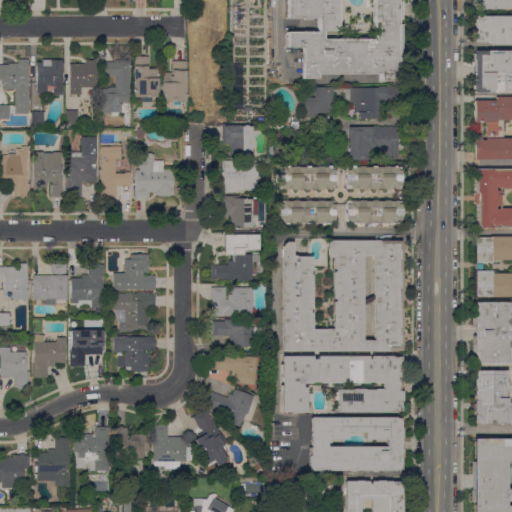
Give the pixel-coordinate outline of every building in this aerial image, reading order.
[(380,81),(380,74),(318,74),(318,79),(302,79),(302,48),(287,48),(287,32),(303,32),(303,31),(312,31),(312,32),(318,32),(318,18),(312,18),(312,20),(303,20),(303,18),(287,18),(287,0),(397,0),(397,1),(400,1),(400,17),(398,17),(398,24),(401,24),(401,81),(380,81)] [(474,0),(511,0),(511,9),(474,9),(474,0)] [(511,16),(511,44),(485,44),(485,42),(473,42),(473,16),(511,16)] [(511,50),(511,92),(474,92),(474,89),(473,89),(472,83),(474,83),(474,61),(472,61),(472,53),(474,53),(474,50),(511,50)] [(134,56),(148,56),(148,69),(158,69),(158,97),(134,97),(134,56)] [(28,66),(28,114),(9,114),(9,119),(0,119),(0,105),(9,105),(9,106),(15,106),(15,89),(2,89),(2,80),(0,80),(0,65),(8,65),(8,63),(17,63),(17,59),(28,59),(28,66)] [(69,64),(85,63),(85,59),(95,59),(96,87),(80,87),(80,94),(70,94),(69,64)] [(115,76),(100,76),(100,61),(124,62),(124,59),(130,59),(130,103),(121,103),(121,112),(100,112),(101,88),(108,89),(108,87),(115,87),(115,76)] [(62,60),(62,66),(61,66),(61,84),(62,85),(62,95),(52,95),(53,86),(47,86),(47,94),(35,94),(36,62),(41,62),(42,60),(62,60)] [(162,73),(171,73),(171,61),(186,61),(186,102),(182,102),(182,106),(172,106),(172,102),(161,102),(162,73)] [(377,88),(377,86),(385,86),(385,98),(377,98),(377,112),(380,112),(380,119),(359,119),(359,113),(355,113),(355,103),(351,103),(351,101),(350,101),(350,90),(351,90),(351,88),(377,88)] [(306,117),(306,87),(333,87),(333,113),(319,113),(319,116),(306,117)] [(474,135),(479,135),(480,140),(485,140),(485,123),(473,123),(474,100),(494,100),(494,96),(511,96),(511,159),(474,160),(474,135)] [(77,125),(65,124),(65,110),(77,110),(77,125)] [(43,125),(31,125),(31,111),(43,111),(43,125)] [(148,130),(141,140),(134,136),(141,125),(148,130)] [(222,125),(241,125),(241,126),(252,126),(252,156),(230,156),(230,144),(222,144),(222,125)] [(348,127),(398,127),(398,159),(383,159),(383,150),(367,150),(367,160),(349,160),(348,127)] [(81,138),(81,137),(96,137),(96,183),(93,183),(93,182),(89,182),(89,183),(87,183),(87,182),(82,182),(82,197),(66,196),(66,177),(68,177),(68,152),(80,152),(80,146),(79,146),(79,140),(80,140),(80,138),(81,138)] [(100,146),(111,146),(111,142),(121,142),(120,147),(121,147),(121,159),(115,159),(115,174),(125,174),(125,172),(130,172),(130,186),(116,186),(116,197),(100,197),(100,146)] [(13,183),(1,183),(1,156),(3,156),(3,155),(16,154),(16,149),(21,149),(21,147),(28,146),(28,159),(26,159),(27,184),(29,184),(29,196),(23,196),(23,198),(20,198),(20,197),(13,197),(13,183)] [(52,153),(53,152),(61,152),(60,176),(62,176),(62,198),(50,198),(51,184),(52,184),(52,182),(47,182),(47,187),(41,187),(41,190),(33,190),(33,152),(42,152),(42,153),(52,153)] [(135,198),(135,176),(145,175),(145,171),(139,171),(139,154),(154,154),(154,161),(162,161),(162,169),(172,169),(173,196),(155,196),(155,192),(149,192),(149,198),(135,198)] [(258,161),(258,190),(237,190),(237,192),(221,192),(221,171),(223,172),(223,161),(258,161)] [(334,167),(334,176),(335,176),(336,177),(336,178),(336,179),(335,180),(334,180),(334,189),(280,189),(280,186),(279,186),(279,170),(280,170),(280,167),(334,167)] [(400,167),(400,170),(401,170),(401,175),(400,175),(400,176),(401,176),(402,177),(402,178),(402,179),(402,180),(401,180),(401,181),(401,186),(400,186),(400,189),(347,189),(347,186),(346,186),(346,170),(347,170),(347,167),(400,167)] [(511,228),(477,228),(477,205),(473,205),(473,192),(475,192),(475,169),(511,169),(511,228)] [(230,216),(221,216),(222,196),(239,196),(239,198),(253,198),(252,207),(259,207),(259,220),(252,220),(252,229),(230,228),(230,216)] [(334,201),(334,204),(334,210),(335,211),(336,212),(336,213),(335,213),(334,214),(334,220),(331,223),(280,223),(280,220),(279,220),(279,204),(281,204),(281,201),(334,201)] [(400,201),(400,204),(401,204),(401,209),(401,210),(402,210),(402,211),(402,212),(402,213),(401,214),(401,215),(401,220),(400,220),(400,224),(350,224),(346,220),(346,214),(346,213),(345,212),(345,211),(346,210),(346,204),(347,204),(347,201),(400,201)] [(252,263),(259,263),(259,278),(251,278),(251,281),(223,281),(223,280),(211,280),(210,265),(228,265),(228,261),(233,261),(233,255),(225,254),(226,250),(225,249),(224,235),(259,234),(259,250),(243,250),(243,254),(252,254),(252,263)] [(511,297),(490,297),(490,296),(474,296),(474,237),(511,237),(511,297)] [(282,351),(282,246),(286,242),(293,242),(293,256),(296,255),(296,256),(312,256),(312,271),(310,271),(310,275),(312,275),(312,309),(310,309),(310,313),(312,313),(312,329),(333,329),(333,302),(336,302),(336,299),(333,299),(333,272),(335,272),(335,269),(333,269),(333,256),(328,256),(328,240),(401,240),(401,249),(402,249),(402,261),(401,261),(401,271),(402,271),(402,291),(401,291),(401,308),(402,308),(402,329),(401,329),(401,334),(402,334),(403,345),(401,345),(401,351),(282,351)] [(113,290),(112,273),(124,273),(124,260),(130,260),(130,255),(148,254),(148,271),(143,272),(143,276),(154,275),(154,290),(113,290)] [(17,300),(17,291),(2,291),(2,278),(0,278),(0,267),(16,267),(16,263),(26,264),(26,290),(28,290),(28,300),(18,300),(17,300)] [(66,264),(65,305),(45,305),(46,300),(32,300),(33,276),(51,276),(51,264),(66,264)] [(102,312),(95,312),(95,308),(76,308),(76,303),(69,303),(69,299),(70,299),(70,279),(81,279),(81,275),(88,275),(88,264),(103,264),(102,312)] [(223,316),(223,315),(214,315),(214,314),(211,314),(211,287),(225,287),(225,299),(228,299),(228,295),(232,295),(232,288),(252,287),(252,315),(223,316)] [(113,294),(155,294),(155,308),(148,308),(148,330),(132,330),(132,332),(118,332),(118,323),(123,323),(124,310),(113,310),(113,294)] [(476,313),(474,313),(474,306),(476,306),(476,303),(511,303),(511,363),(475,363),(475,352),(473,352),(473,316),(476,316),(476,313)] [(0,313),(9,313),(9,326),(0,326),(0,313)] [(212,336),(212,322),(224,321),(224,320),(251,320),(251,326),(254,326),(254,347),(233,347),(233,340),(229,340),(229,336),(212,336)] [(102,330),(102,355),(84,355),(84,366),(70,366),(70,330),(102,330)] [(33,334),(43,334),(43,342),(56,342),(56,338),(66,338),(66,344),(65,344),(65,363),(54,363),(54,366),(47,366),(47,378),(33,378),(33,334)] [(155,337),(154,351),(143,351),(143,353),(148,353),(148,372),(131,372),(131,367),(117,367),(117,353),(113,353),(113,336),(155,337)] [(0,347),(10,347),(10,352),(26,352),(26,371),(29,371),(29,388),(14,388),(14,377),(0,377),(0,347)] [(216,355),(241,358),(241,355),(258,357),(255,384),(234,382),(234,376),(231,375),(231,371),(214,369),(216,355)] [(282,356),(313,356),(313,359),(318,359),(318,356),(369,356),(369,359),(371,359),(371,356),(400,356),(400,371),(402,371),(402,381),(399,381),(399,391),(402,391),(402,401),(400,401),(400,412),(338,412),(337,400),(335,400),(335,390),(352,390),(352,389),(365,389),(365,390),(374,390),(374,389),(383,389),(383,383),(373,384),(373,383),(369,383),(349,383),(335,383),(321,383),(312,383),(309,383),(309,389),(306,389),(306,394),(309,394),(309,402),(306,402),(306,413),(282,413),(282,356)] [(511,425),(499,425),(499,424),(481,424),(481,425),(477,425),(477,424),(475,424),(475,420),(473,420),(473,414),(474,414),(474,411),(473,411),(473,401),(475,401),(475,395),(473,395),(473,390),(475,390),(475,385),(473,385),(473,379),(475,379),(475,371),(506,371),(506,385),(508,385),(508,392),(506,392),(506,403),(511,403),(511,425)] [(230,424),(233,418),(217,412),(218,410),(206,406),(211,392),(227,398),(229,394),(232,395),(235,388),(255,395),(252,402),(258,405),(253,416),(247,414),(245,414),(243,421),(242,420),(239,427),(230,424)] [(193,440),(198,437),(197,435),(201,432),(192,417),(205,410),(209,418),(210,417),(220,435),(221,435),(226,443),(225,443),(229,451),(223,455),(207,465),(193,440)] [(308,471),(308,456),(310,456),(310,418),(400,418),(400,427),(403,427),(403,456),(400,456),(400,470),(395,470),(395,471),(308,471)] [(153,425),(167,425),(167,437),(185,437),(185,439),(186,439),(186,447),(191,447),(191,451),(192,454),(192,455),(191,461),(186,461),(179,461),(179,469),(164,469),(164,466),(153,466),(153,425)] [(94,434),(94,427),(110,427),(110,471),(105,471),(105,473),(98,473),(98,471),(94,471),(94,460),(85,460),(85,469),(74,469),(74,452),(73,452),(73,434),(94,434)] [(125,428),(126,434),(147,434),(148,458),(113,459),(113,428),(125,428)] [(54,450),(54,438),(69,438),(68,487),(54,487),(54,481),(37,481),(37,472),(34,472),(34,467),(36,467),(36,453),(47,453),(47,450),(54,450)] [(511,511),(473,511),(473,439),(511,439),(511,511)] [(29,469),(23,469),(23,482),(16,482),(16,488),(1,488),(1,483),(0,483),(0,458),(13,458),(13,455),(19,455),(19,454),(23,454),(23,455),(29,455),(29,469)] [(207,469),(212,467),(215,473),(210,475),(207,469)] [(313,478),(333,479),(332,497),(313,497),(313,478)] [(344,511),(344,481),(368,481),(368,484),(370,484),(370,481),(390,481),(390,483),(402,483),(402,511),(369,511),(369,506),(362,506),(362,509),(359,509),(359,511),(344,511)] [(239,485),(241,495),(260,493),(258,483),(239,485)] [(188,511),(192,511),(192,506),(193,506),(193,499),(206,499),(209,495),(214,493),(216,495),(214,499),(232,510),(232,511),(188,511)] [(122,511),(122,498),(132,498),(132,511),(122,511)]
